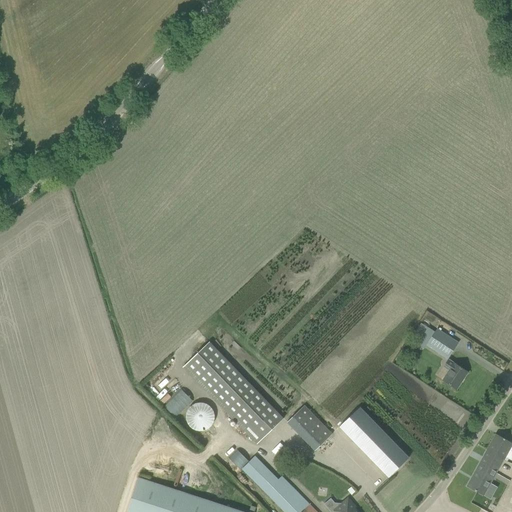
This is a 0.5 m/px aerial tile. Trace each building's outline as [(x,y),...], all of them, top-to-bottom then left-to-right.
[(428,340),(425,345),(447,359),(459,342),(436,327),(433,331),(420,323),(415,331),(428,340)] [(182,367),(256,444),(283,418),(209,341),(182,367)] [(447,370),(441,379),(456,389),(467,372),(447,360),(442,367),(447,370)] [(174,417),(192,400),(181,389),(172,398),(167,393),(159,400),(174,417)] [(182,409),(192,433),(215,423),(205,400),(182,409)] [(286,422),(314,451),(332,433),(304,405),(286,422)] [(359,407),(339,427),(388,477),(408,458),(359,407)] [(511,443),(495,434),(486,450),(503,460),(506,462),(508,459),(511,461),(511,458),(511,443)] [(486,450),(466,487),(483,496),(485,492),(495,474),(503,460),(486,450)] [(315,511),(280,477),(265,492),(284,511),(315,511)] [(241,511),(138,478),(126,511),(241,511)] [(331,498),(324,504),(330,511),(358,511),(347,498),(339,504),(335,504),(331,498)]
